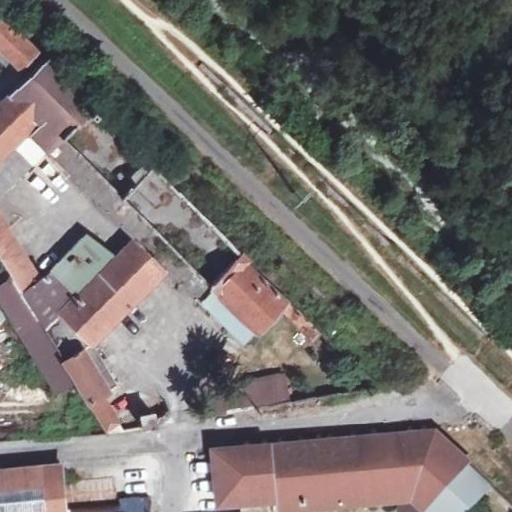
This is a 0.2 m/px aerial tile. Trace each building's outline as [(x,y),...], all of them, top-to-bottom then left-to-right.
[(35,49),(0,14),(0,49),(18,67),(35,49)] [(0,100),(0,188),(42,147),(132,236),(116,254),(109,248),(99,258),(85,244),(69,259),(65,256),(38,277),(0,211),(0,257),(12,277),(34,313),(44,328),(60,312),(91,341),(164,270),(193,297),(207,284),(212,289),(254,329),(277,307),(312,341),(323,331),(286,297),(283,300),(242,261),(245,258),(46,57),(0,100)] [(89,231),(65,256),(69,259),(85,244),(99,258),(109,248),(89,231)] [(34,313),(12,277),(0,283),(0,297),(16,323),(34,313)] [(254,329),(212,289),(200,301),(242,341),(254,329)] [(34,313),(16,323),(57,393),(76,381),(63,360),(44,328),(34,313)] [(91,341),(63,360),(76,381),(108,434),(120,432),(118,420),(100,395),(118,384),(91,341)] [(206,388),(217,386),(214,369),(198,372),(201,389),(206,388)] [(217,386),(206,388),(211,417),(294,402),(287,373),(217,386)] [(138,417),(140,429),(157,426),(153,410),(138,413),(138,417)] [(138,417),(118,420),(120,432),(140,429),(138,417)] [(413,501),(425,511),(464,511),(470,506),(475,511),(507,511),(511,507),(511,505),(436,434),(221,454),(224,500),(225,504),(272,501),(273,511),(309,511),(390,504),(413,501)] [(0,475),(0,511),(66,511),(62,470),(0,475)] [(425,511),(413,501),(390,504),(399,511),(425,511)]
